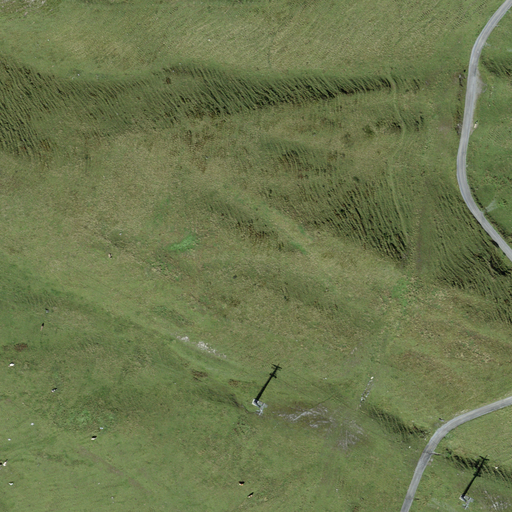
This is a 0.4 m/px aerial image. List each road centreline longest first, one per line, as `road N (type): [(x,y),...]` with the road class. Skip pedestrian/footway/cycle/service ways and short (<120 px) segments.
road 1 (track): [(508,0),(474,51),(461,161),(474,210),(511,256)]
road 2 (track): [(511,396),(436,433),(403,511)]
